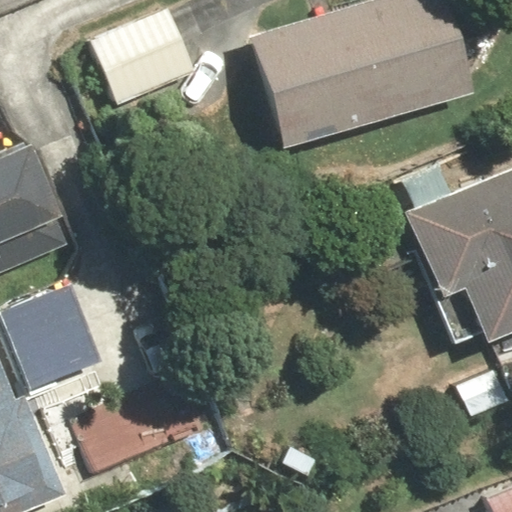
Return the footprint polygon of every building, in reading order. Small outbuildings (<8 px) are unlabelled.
[(358,0),(227,36),(259,152),(456,97),(429,0),(358,0)] [(170,12),(87,45),(113,110),(196,77),(170,12)] [(0,268),(52,248),(11,147),(0,151),(0,268)] [(458,347),(511,324),(511,165),(379,218),(413,302),(436,293),(458,347)] [(81,272),(9,306),(45,384),(117,350),(81,272)] [(0,400),(0,511),(13,511),(49,499),(10,397),(0,400)]
